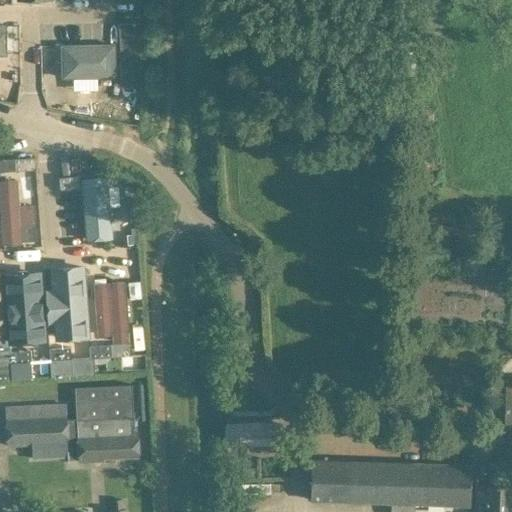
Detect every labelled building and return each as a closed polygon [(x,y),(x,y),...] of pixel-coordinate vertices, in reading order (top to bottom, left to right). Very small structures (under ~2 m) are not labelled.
[(136,24),(120,24),(120,44),(121,84),(121,88),(138,88),(136,24)] [(19,31),(0,31),(0,59),(20,59),(19,31)] [(41,85),(121,84),(120,44),(40,45),(41,85)] [(75,92),(73,112),(94,114),(96,94),(75,92)] [(0,172),(36,170),(36,165),(35,158),(11,160),(0,160),(0,172)] [(78,189),(77,177),(59,178),(60,190),(78,189)] [(88,245),(117,243),(112,181),(83,183),(88,245)] [(36,184),(0,186),(0,225),(2,252),(41,250),(36,184)] [(132,233),(120,234),(121,245),(133,244),(132,233)] [(88,332),(131,329),(127,264),(83,267),(88,332)] [(88,332),(83,267),(44,270),(48,335),(88,332)] [(48,335),(44,270),(5,272),(9,337),(48,335)] [(0,337),(9,337),(5,272),(0,272),(0,337)] [(11,364),(10,352),(9,339),(0,339),(0,380),(11,379),(12,379),(11,364)] [(130,356),(129,344),(89,347),(90,359),(93,358),(130,356)] [(70,348),(49,349),(51,377),(72,376),(71,360),(70,348)] [(31,363),(30,351),(10,352),(11,364),(31,363)] [(90,359),(71,360),(72,376),(94,374),(93,358),(90,359)] [(31,363),(11,364),(12,379),(32,378),(31,363)] [(67,416),(6,419),(7,445),(32,444),(33,458),(68,456),(68,462),(69,462),(69,456),(78,456),(79,461),(104,460),(104,458),(140,457),(138,432),(135,433),(134,417),(133,384),(75,387),(77,419),(67,420),(67,416)] [(281,444),(280,423),(228,425),(229,452),(280,450),(280,444),(281,444)] [(471,506),(472,466),(312,460),(310,500),(391,503),(390,511),(413,511),(413,504),(471,506)] [(511,511),(511,486),(488,486),(487,487),(477,487),(477,485),(476,485),(475,511),(511,511)] [(124,511),(123,501),(113,501),(114,511),(111,511),(127,511),(127,510),(124,511)]
